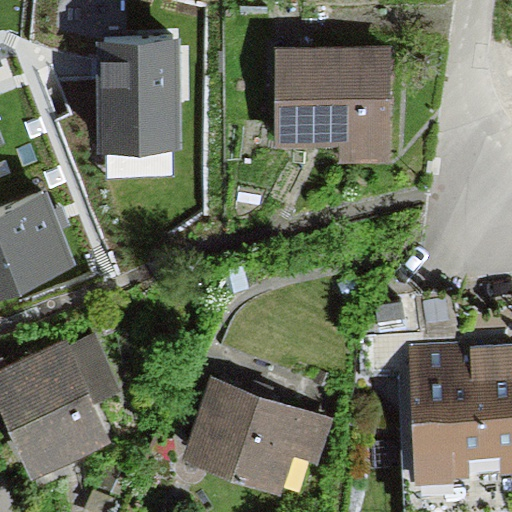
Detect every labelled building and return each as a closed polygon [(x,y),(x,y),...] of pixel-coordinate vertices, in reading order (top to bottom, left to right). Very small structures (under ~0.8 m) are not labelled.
[(179,143),(179,31),(95,31),(95,143),(179,143)] [(338,162),(392,162),(393,40),(274,40),(274,140),(338,140),(338,162)] [(0,284),(74,256),(45,181),(0,198),(0,284)] [(0,404),(29,471),(110,436),(94,399),(121,387),(96,328),(68,340),(65,332),(0,360),(0,404)] [(511,339),(409,344),(414,471),(511,467),(511,339)] [(293,450),(318,459),(335,412),(209,368),(179,453),(279,488),(293,450)]
